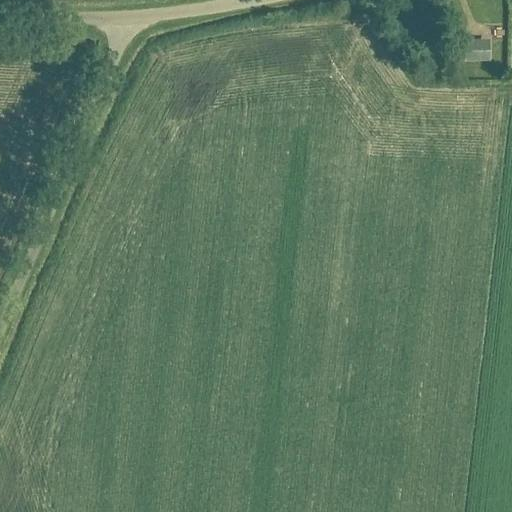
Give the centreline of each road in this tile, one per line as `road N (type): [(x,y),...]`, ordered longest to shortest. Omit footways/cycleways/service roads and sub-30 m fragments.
road 1 (residential): [(128,24),(0,333)]
road 2 (residential): [(274,0),(128,24)]
road 3 (residential): [(128,24),(0,19)]
